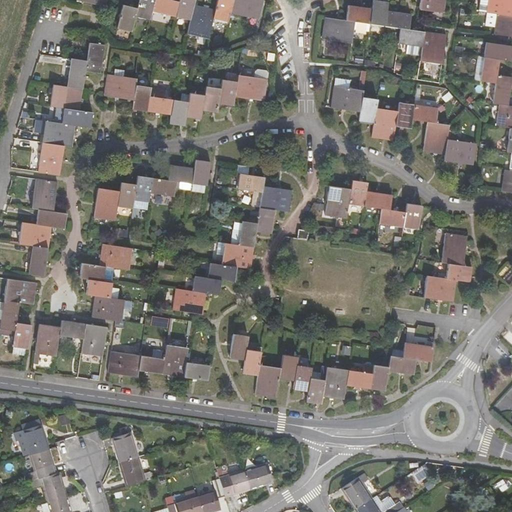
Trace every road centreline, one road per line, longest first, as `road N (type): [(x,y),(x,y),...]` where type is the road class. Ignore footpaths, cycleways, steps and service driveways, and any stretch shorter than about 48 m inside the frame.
road 1 (residential): [(313,126),(259,126),(226,140),(106,154),(77,177),(80,245),(64,272),(67,303)]
road 2 (residential): [(326,432),(0,383)]
road 3 (residential): [(511,204),(441,200),(409,175),(319,138),(313,126)]
road 4 (residential): [(0,199),(3,146),(33,52)]
road 5 (residential): [(294,0),(302,10),(296,40),(313,126)]
